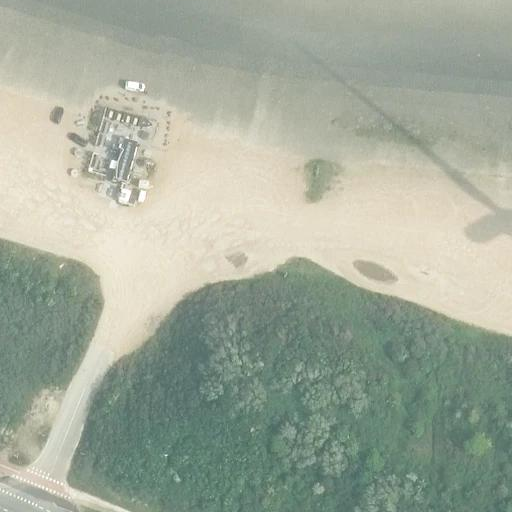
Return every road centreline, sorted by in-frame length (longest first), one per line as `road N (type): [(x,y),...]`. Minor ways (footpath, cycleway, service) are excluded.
road 1 (track): [(511,302),(364,238),(268,216),(143,239),(98,352)]
road 2 (unknown): [(157,236),(247,12)]
road 3 (track): [(143,239),(0,192)]
